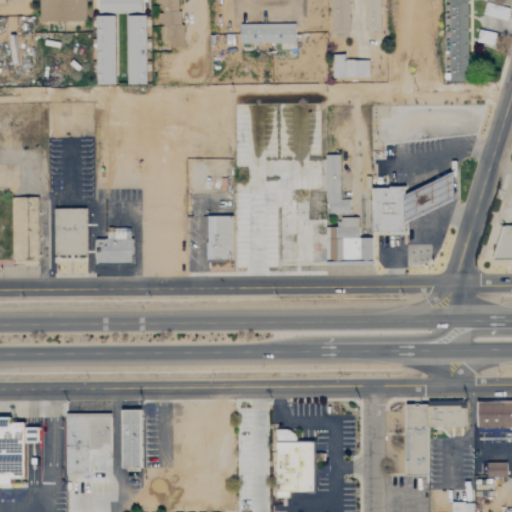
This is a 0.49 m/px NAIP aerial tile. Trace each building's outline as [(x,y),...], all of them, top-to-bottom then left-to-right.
[(85,21),(84,0),(38,0),(39,22),(85,21)] [(140,0),(98,0),(98,12),(140,13),(140,0)] [(179,0),(154,0),(155,10),(157,49),(182,48),(179,0)] [(348,0),(330,0),(331,32),(349,31),(348,0)] [(380,31),(379,0),(363,0),(365,31),(380,31)] [(466,0),(445,0),(445,53),(448,53),(448,83),(466,83),(466,0)] [(482,15),(506,21),(509,9),(485,3),(482,15)] [(113,16),(94,16),(95,85),(114,85),(113,16)] [(144,16),(125,16),(126,85),(145,85),(144,16)] [(239,44),(294,45),(294,25),(239,24),(239,44)] [(345,55),(332,55),(332,79),(346,78),(345,55)] [(368,78),(368,61),(347,61),(347,78),(368,78)] [(340,200),(339,156),(323,156),(324,201),(329,201),(329,214),(349,213),(349,200),(340,200)] [(372,186),(372,233),(376,233),(406,233),(406,222),(406,193),(406,186),(376,186),(372,186)] [(37,198),(10,198),(11,263),(38,263),(37,198)] [(84,209),(53,209),(54,256),(85,256),(84,209)] [(231,217),(206,216),(206,261),(231,262),(231,217)] [(131,265),(131,230),(107,230),(107,240),(96,240),(97,265),(131,265)] [(477,401),(511,400),(511,426),(477,426),(477,401)] [(406,403),(414,403),(414,406),(419,406),(419,403),(427,403),(427,405),(461,405),(461,408),(465,408),(465,427),(428,427),(428,475),(406,475),(406,460),(411,460),(411,429),(406,429),(406,403)] [(122,409),(141,410),(141,468),(122,468),(122,409)] [(65,415),(111,416),(111,449),(89,449),(90,479),(66,478),(65,415)] [(0,416),(11,416),(11,422),(25,422),(25,427),(39,427),(39,442),(25,442),(26,478),(11,478),(11,488),(0,488),(0,416)] [(273,440),(316,440),(316,453),(325,453),(325,461),(316,461),(316,494),(273,494),(273,440)] [(486,461),(507,461),(507,478),(486,478),(486,461)] [(451,511),(451,502),(465,502),(465,511),(451,511)]
